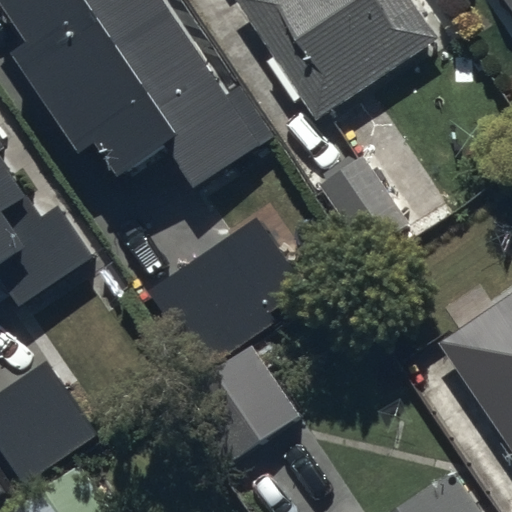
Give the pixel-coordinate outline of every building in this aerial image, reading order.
[(84,143),(103,131),(128,169),(168,142),(204,197),(275,151),(176,0),(18,0),(31,19),(12,32),(84,143)] [(246,0),(319,113),(442,34),(419,0),(246,0)] [(0,124),(0,269),(3,268),(23,298),(92,254),(50,189),(12,213),(2,197),(34,176),(0,124)] [(319,171),(372,252),(416,224),(363,142),(319,171)] [(154,265),(210,351),(315,283),(259,197),(154,265)] [(511,279),(443,324),(511,429),(511,279)] [(103,291),(59,319),(102,388),(147,360),(103,291)] [(182,389),(234,470),(311,421),(259,340),(182,389)] [(0,379),(0,427),(29,472),(100,426),(50,348),(0,379)] [(4,506),(8,511),(118,511),(82,456),(4,506)] [(373,511),(487,511),(454,460),(373,511)]
